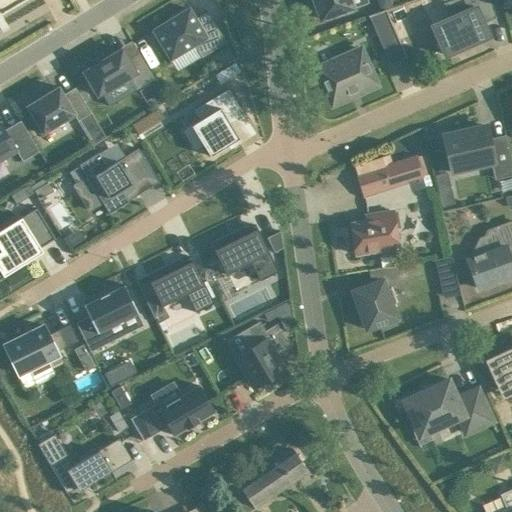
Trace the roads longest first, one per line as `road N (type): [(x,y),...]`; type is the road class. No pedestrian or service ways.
road 1 (residential): [(24,298),(249,161),(289,158)]
road 2 (residential): [(289,158),(511,58)]
road 3 (residential): [(322,379),(289,158)]
road 4 (residential): [(133,486),(322,379)]
road 5 (residential): [(322,379),(511,306)]
road 6 (residential): [(289,158),(269,0)]
road 7 (residential): [(393,511),(322,379)]
road 8 (residential): [(0,73),(121,0)]
